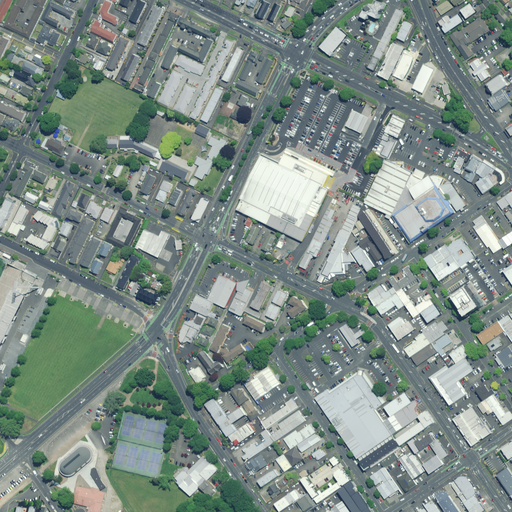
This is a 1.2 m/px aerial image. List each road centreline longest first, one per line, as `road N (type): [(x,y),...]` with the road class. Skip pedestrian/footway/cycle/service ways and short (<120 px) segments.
road 1 (secondary): [(202,236),(298,53)]
road 2 (residential): [(20,147),(202,236)]
road 3 (residential): [(272,348),(384,511)]
road 4 (secondary): [(471,140),(298,53)]
road 5 (secondary): [(298,53),(222,214)]
road 6 (residential): [(20,147),(95,0)]
road 7 (secondary): [(30,438),(152,328)]
road 8 (secondary): [(469,458),(378,326)]
road 9 (secondary): [(134,358),(21,457)]
road 10 (residential): [(132,304),(0,239)]
road 11 (secondary): [(417,0),(486,118)]
road 12 (secondary): [(264,511),(189,403)]
road 13 (secondary): [(231,250),(343,304)]
road 14 (secondary): [(298,53),(187,0)]
road 15 (residential): [(511,184),(411,253)]
